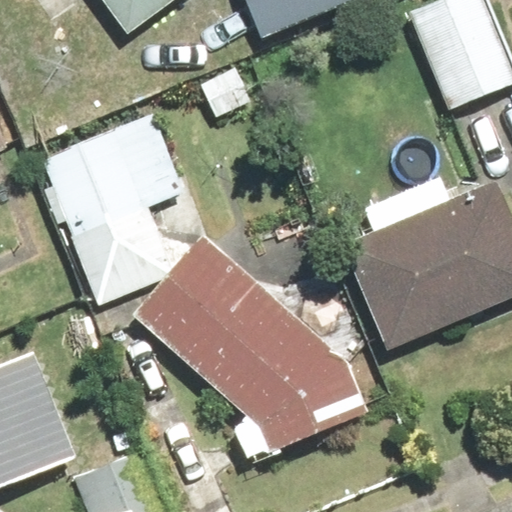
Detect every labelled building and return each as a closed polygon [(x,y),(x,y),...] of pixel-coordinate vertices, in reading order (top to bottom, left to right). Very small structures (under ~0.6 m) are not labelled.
[(177,0),(113,0),(137,31),(177,0)] [(368,0),(245,0),(259,38),(368,0)] [(511,80),(511,71),(482,0),(455,0),(412,18),(449,107),(511,80)] [(166,108),(50,152),(104,294),(187,262),(165,207),(200,194),(166,108)] [(511,178),(354,242),(396,345),(511,299),(511,178)] [(217,230),(143,311),(305,458),(379,377),(217,230)] [(43,354),(0,372),(0,487),(84,453),(43,354)] [(165,511),(141,449),(73,476),(87,511),(165,511)]
